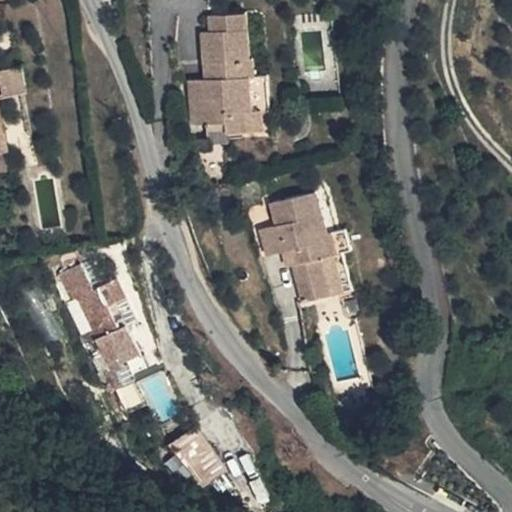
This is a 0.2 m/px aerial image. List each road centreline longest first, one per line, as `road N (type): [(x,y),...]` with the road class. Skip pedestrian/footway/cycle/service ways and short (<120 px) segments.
road 1 (tertiary): [(406,511),(303,432),(217,336),(180,259),(86,0)]
road 2 (unclassified): [(511,501),(447,432),(428,390),(436,311),(396,115),(400,40),(413,0)]
